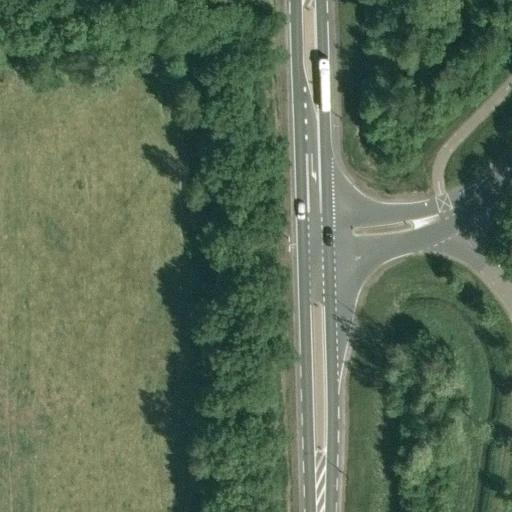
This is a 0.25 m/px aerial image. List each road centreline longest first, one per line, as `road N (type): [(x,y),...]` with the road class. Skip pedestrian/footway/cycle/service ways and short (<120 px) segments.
road 1 (primary): [(319,511),(316,240)]
road 2 (primary): [(316,240),(306,0)]
road 3 (tertiary): [(316,240),(397,233),(457,215)]
